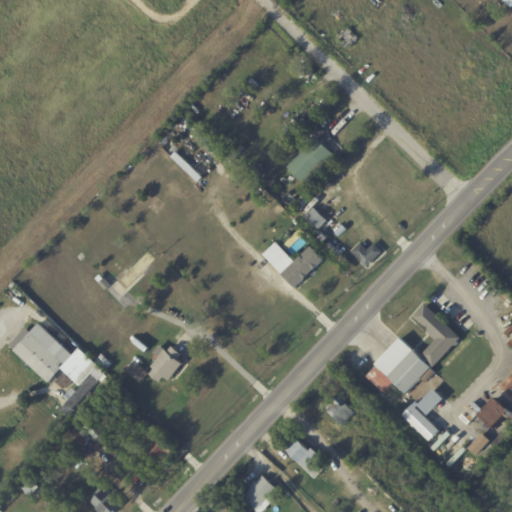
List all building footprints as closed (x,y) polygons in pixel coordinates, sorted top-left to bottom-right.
[(349,28),(361,40),(350,51),(338,40),(349,28)] [(310,69),(316,76),(312,80),(305,73),(310,69)] [(314,124),(309,128),(304,123),(312,116),(317,122),(314,124)] [(291,127),(300,136),(292,144),(283,135),(291,127)] [(200,129),(227,155),(221,162),(194,136),(200,129)] [(319,139),(336,156),(307,186),(289,169),(318,138),(319,139)] [(170,152),(182,142),(186,146),(174,156),(170,152)] [(178,153),(205,179),(200,184),(173,159),(178,153)] [(260,164),(268,173),(261,179),(253,171),(260,164)] [(240,173),(247,179),(242,185),(235,179),(240,173)] [(414,178),(423,184),(419,190),(410,184),(414,178)] [(290,193),(299,202),(292,209),(284,200),(290,193)] [(328,222),(315,207),(306,216),(318,230),(328,222)] [(341,239),(336,234),(344,226),(349,231),(341,239)] [(332,244),(339,251),(335,255),(328,248),(332,244)] [(380,249),(385,254),(369,269),(354,253),(363,244),(369,252),(376,245),(380,249)] [(315,273),(297,291),(283,277),(288,272),(272,255),(280,248),(291,260),(291,261),(295,265),(312,248),(326,262),(315,273)] [(152,266),(128,291),(120,283),(129,274),(124,269),(130,263),(134,267),(149,252),(157,261),(152,266)] [(78,258),(83,254),(86,258),(81,262),(78,258)] [(106,280),(113,287),(107,292),(101,285),(106,280)] [(430,306),(463,338),(436,368),(423,356),(438,341),(428,332),(430,330),(416,317),(428,304),(430,306)] [(85,354),(108,376),(68,418),(62,412),(70,403),(66,399),(74,390),(78,394),(82,390),(74,382),(65,392),(57,384),(67,374),(64,371),(50,386),(11,349),(28,330),(32,334),(40,326),(75,358),(82,351),(85,354)] [(121,351),(125,346),(131,352),(126,357),(121,351)] [(174,349),(183,357),(179,363),(184,367),(171,384),(166,380),(162,386),(151,377),(156,372),(153,369),(167,352),(169,354),(173,349),(174,349)] [(416,351),(434,367),(409,394),(391,377),(416,351)] [(140,383),(149,373),(138,364),(129,373),(140,383)] [(110,376),(115,380),(111,385),(106,380),(110,376)] [(417,394),(419,391),(415,388),(419,383),(423,387),(422,389),(427,394),(422,399),(417,394)] [(445,399),(434,389),(419,406),(429,415),(445,399)] [(105,391),(110,396),(104,403),(99,399),(105,391)] [(340,396),(357,414),(347,424),(348,425),(345,427),(330,412),(331,411),(328,408),(340,396)] [(511,411),(498,398),(482,415),(495,428),(511,411)] [(440,431),(413,405),(403,415),(430,441),(440,431)] [(84,431),(93,441),(82,451),(73,442),(84,431)] [(477,456),(491,441),(483,433),(469,448),(477,456)] [(296,459),(284,447),(295,436),(311,451),(314,449),(322,457),(317,462),(322,467),(313,475),(296,459)] [(153,458),(166,445),(175,455),(172,458),(169,454),(162,461),(159,459),(156,462),(153,458)] [(271,483),(283,494),(265,511),(257,511),(244,498),(253,488),(251,487),(257,481),(258,483),(265,476),(271,483)] [(28,477),(40,489),(31,498),(19,485),(28,477)] [(103,488),(123,508),(119,511),(99,511),(92,505),(95,502),(92,499),(103,488)]
